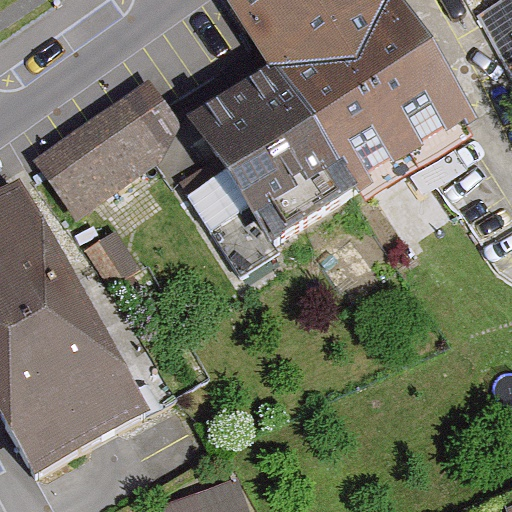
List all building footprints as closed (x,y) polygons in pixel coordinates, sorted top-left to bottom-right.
[(218,0),(266,70),(355,201),(477,119),(397,1),(399,0),(218,0)] [(511,0),(510,0),(473,23),(511,84),(511,0)] [(228,175),(186,203),(238,280),(355,201),(266,70),(191,120),(228,175)] [(148,89),(34,164),(74,225),(155,172),(164,155),(177,133),(148,89)] [(0,205),(0,428),(34,489),(148,425),(18,196),(0,205)] [(114,238),(86,256),(107,289),(135,271),(114,238)] [(248,511),(236,484),(192,503),(196,511),(248,511)]
